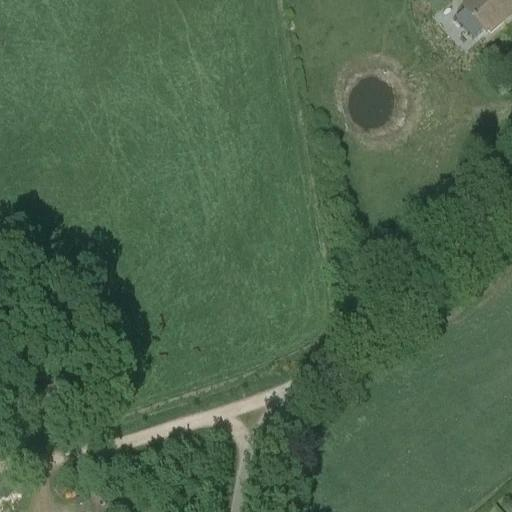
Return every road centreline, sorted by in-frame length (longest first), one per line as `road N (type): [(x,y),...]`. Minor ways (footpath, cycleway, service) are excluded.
road 1 (unclassified): [(240,511),(253,444),(272,414),(511,188)]
road 2 (track): [(306,382),(93,455),(0,465)]
